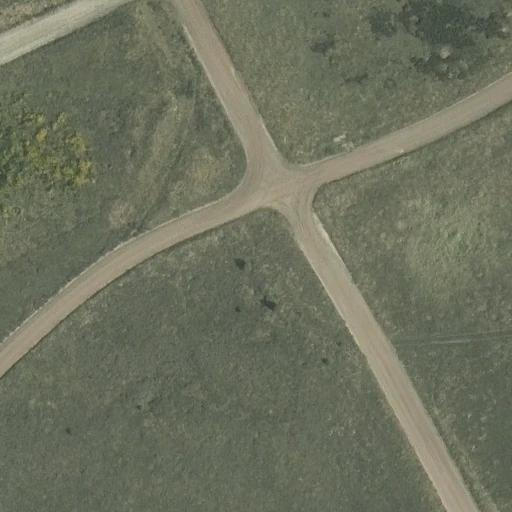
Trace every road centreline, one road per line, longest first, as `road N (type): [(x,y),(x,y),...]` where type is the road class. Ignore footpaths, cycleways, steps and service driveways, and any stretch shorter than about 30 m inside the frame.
road 1 (track): [(170,0),(442,511)]
road 2 (track): [(270,194),(125,259),(40,316),(0,357)]
road 3 (unknown): [(511,87),(483,109),(270,194)]
road 4 (track): [(136,0),(237,206)]
road 5 (unknown): [(370,348),(270,194)]
road 6 (track): [(125,259),(189,112)]
